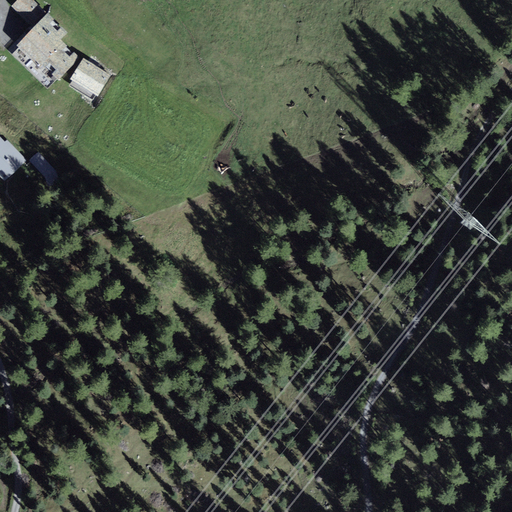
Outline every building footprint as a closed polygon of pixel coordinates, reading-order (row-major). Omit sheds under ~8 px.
[(48,13),(34,0),(17,0),(12,5),(35,27),(48,13)] [(35,27),(17,45),(19,48),(12,54),(48,89),(80,57),(74,52),(73,53),(66,47),(68,46),(61,39),(68,33),(61,27),(60,28),(53,21),(54,19),(48,13),(35,27)] [(111,75),(84,58),(70,80),(73,81),(70,86),(95,101),(111,75)] [(7,140),(5,142),(0,136),(0,175),(5,181),(27,160),(7,140)] [(38,152),(29,160),(47,179),(56,170),(38,152)]
